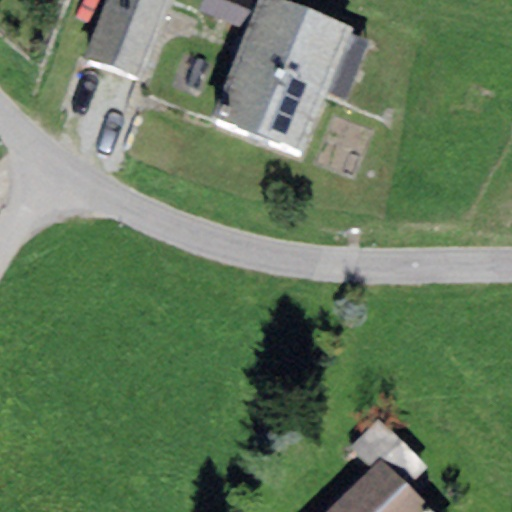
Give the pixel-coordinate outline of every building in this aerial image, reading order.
[(171,0),(108,0),(87,60),(142,80),(171,0)] [(205,0),(202,12),(251,28),(260,0),(205,0)] [(354,30),(270,0),(260,0),(251,28),(216,122),(306,156),(330,94),(351,37),(354,30)] [(330,94),(349,101),(371,44),(351,37),(330,94)] [(384,462),(411,489),(429,469),(384,421),(352,448),(375,472),(384,462)] [(334,511),(433,511),(411,489),(384,462),(375,472),(334,511)]
